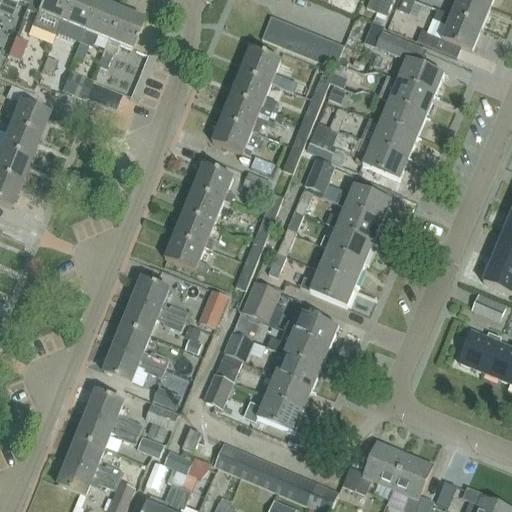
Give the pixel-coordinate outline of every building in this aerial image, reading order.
[(70,0),(42,0),(43,0),(42,0),(30,0),(21,22),(31,26),(25,40),(34,44),(41,29),(42,30),(47,18),(61,24),(70,0)] [(97,3),(89,0),(70,0),(61,24),(56,35),(51,50),(60,53),(65,38),(67,39),(71,28),(84,33),(97,3)] [(356,3),(347,0),(334,0),(331,7),(352,15),(356,3)] [(376,15),(382,0),(371,0),(367,12),(376,15)] [(394,0),(382,0),(376,15),(386,19),(394,0)] [(444,0),(457,5),(451,19),(482,31),(492,8),(472,0),(444,0)] [(472,0),(492,8),(495,0),(472,0)] [(96,38),(108,43),(120,12),(97,3),(84,33),(79,46),(78,45),(73,59),(82,62),(87,49),(91,51),(96,38)] [(144,22),(120,12),(108,43),(102,55),(96,69),(105,73),(111,59),(110,58),(110,57),(113,58),(118,47),(132,52),(144,22)] [(472,55),(482,31),(451,19),(438,13),(434,22),(447,28),(441,42),(427,37),(423,48),(456,62),(461,51),(472,55)] [(272,47),(281,25),(270,21),(261,43),(272,47)] [(282,51),(291,29),(281,25),(272,47),(282,51)] [(301,33),(291,29),(282,51),(292,55),(301,33)] [(303,60),(312,37),(301,33),(292,55),(303,60)] [(403,62),(409,46),(382,35),(376,51),(403,62)] [(312,37),(303,60),(313,64),(322,41),(312,37)] [(324,68),(332,45),(322,41),(313,64),(324,68)] [(13,45),(7,81),(32,85),(38,49),(13,45)] [(332,45),(324,68),(334,72),(343,49),(332,45)] [(281,64),(250,51),(240,75),(271,88),(281,64)] [(444,78),(421,68),(407,62),(398,84),(435,100),(444,78)] [(89,82),(69,74),(61,93),(81,102),(89,82)] [(240,75),(231,99),(262,111),(273,115),(277,105),(266,101),(271,88),(240,75)] [(333,77),(330,85),(330,86),(333,87),(342,91),(346,83),(333,77)] [(320,81),(311,103),(321,107),(330,85),(320,81)] [(435,100),(398,84),(390,104),(427,120),(435,100)] [(115,113),(121,98),(92,86),(86,101),(115,113)] [(346,96),(333,91),(328,103),(341,108),(346,96)] [(231,99),(221,122),(253,134),(262,111),(231,99)] [(49,116),(18,103),(9,127),(40,140),(49,116)] [(312,130),(321,107),(311,103),(301,126),(312,130)] [(390,104),(380,127),(417,142),(427,120),(390,104)] [(339,135),(347,115),(345,115),(337,112),(329,131),(339,135)] [(247,148),(253,134),(221,122),(212,146),(249,161),(253,151),(247,148)] [(301,126),(291,152),(301,156),(312,130),(301,126)] [(322,147),(333,150),(339,135),(329,131),(317,126),(311,142),(322,147)] [(9,127),(0,148),(0,151),(30,164),(40,140),(9,127)] [(409,163),(417,142),(380,127),(372,147),(409,163)] [(322,147),(311,142),(306,155),(331,164),(336,152),(333,150),(322,147)] [(400,184),(409,163),(372,147),(367,159),(359,155),(354,165),(400,184)] [(30,164),(0,151),(0,178),(21,187),(30,164)] [(291,152),(282,174),(292,178),(301,156),(291,152)] [(278,168),(255,159),(250,172),(273,181),(278,168)] [(315,163),(304,189),(324,197),(335,172),(315,163)] [(203,168),(193,192),(224,204),(224,205),(229,208),(234,197),(228,194),(234,180),(203,168)] [(243,189),(265,198),(270,186),(248,177),(243,189)] [(21,187),(0,178),(0,206),(11,211),(21,187)] [(371,187),(368,195),(391,204),(394,197),(371,187)] [(345,210),(345,211),(382,226),(392,204),(391,204),(368,195),(354,189),(349,201),(340,197),(336,207),(345,210)] [(224,205),(224,204),(193,192),(184,215),(215,228),(224,205)] [(303,194),(295,214),(304,217),(312,197),(303,194)] [(274,224),(283,202),(272,198),(263,220),(274,224)] [(374,247),(382,226),(345,211),(341,221),(331,217),(327,227),(337,231),(374,247)] [(294,240),(304,217),(295,214),(285,236),(294,240)] [(209,241),(215,228),(184,215),(174,239),(205,251),(205,252),(212,255),(217,244),(209,241)] [(511,215),(503,238),(511,242),(511,215)] [(263,220),(254,244),(264,249),(274,224),(263,220)] [(365,269),(374,247),(337,231),(332,243),(324,240),(320,249),(328,253),(327,254),(365,269)] [(294,240),(285,236),(276,257),(286,261),(294,240)] [(511,242),(503,238),(493,262),(511,270),(511,242)] [(205,252),(205,251),(174,239),(165,263),(205,279),(209,269),(200,265),(205,252)] [(255,271),(264,249),(254,244),(245,267),(255,271)] [(327,254),(319,275),(356,290),(365,269),(327,254)] [(277,282),(286,261),(276,257),(268,278),(277,282)] [(511,298),(511,270),(493,262),(483,286),(511,298)] [(245,296),(255,271),(245,267),(235,292),(245,296)] [(347,311),(356,290),(319,275),(314,285),(304,281),(300,291),(310,295),(310,296),(347,311)] [(170,313),(162,310),(169,293),(143,282),(133,306),(185,327),(189,318),(171,311),(170,313)] [(242,315),(268,327),(281,297),(255,286),(242,315)] [(217,294),(207,328),(218,331),(229,297),(217,294)] [(478,297),(471,314),(499,325),(506,309),(478,297)] [(181,336),(185,327),(133,306),(124,329),(150,341),(157,323),(165,326),(164,329),(181,336)] [(241,315),(232,336),(251,344),(259,323),(241,315)] [(283,333),(293,337),(330,352),(339,331),(302,316),(297,328),(287,324),(283,333)] [(124,329),(113,356),(166,374),(170,364),(152,357),(151,360),(144,357),(150,341),(124,329)] [(191,329),(186,340),(195,344),(200,333),(191,329)] [(484,377),(497,345),(500,346),(502,342),(489,336),(487,341),(472,335),(459,366),(484,377)] [(251,344),(232,336),(223,357),(242,365),(246,367),(254,345),(251,344)] [(293,337),(284,358),(321,373),(330,352),(293,337)] [(484,377),(509,387),(511,379),(511,349),(511,351),(500,346),(497,345),(484,377)] [(138,370),(146,373),(145,376),(162,383),(166,374),(113,356),(105,376),(131,387),(138,370)] [(235,381),(242,365),(223,357),(217,373),(235,381)] [(312,395),(321,373),(284,358),(275,380),(312,395)] [(226,402),(233,386),(214,378),(205,401),(214,405),(217,398),(226,402)] [(312,395),(275,380),(267,401),(304,416),(312,395)] [(176,415),(181,401),(158,392),(153,405),(176,415)] [(88,418),(139,440),(143,430),(118,420),(124,405),(97,395),(88,418)] [(257,422),(295,437),(304,416),(267,401),(262,411),(251,407),(245,421),(256,425),(257,422)] [(152,407),(150,412),(145,424),(171,434),(176,422),(178,418),(152,407)] [(136,449),(139,440),(88,418),(78,441),(105,452),(111,436),(119,439),(118,442),(136,449)] [(193,457),(201,438),(190,434),(182,453),(193,457)] [(159,462),(165,449),(142,440),(137,454),(159,462)] [(98,469),(105,452),(78,441),(68,465),(121,486),(124,477),(107,470),(105,472),(98,469)] [(391,492),(392,489),(405,457),(378,445),(364,477),(350,471),(342,490),(365,499),(372,483),(391,492)] [(225,475),(234,453),(223,448),(213,470),(225,475)] [(236,480),(246,458),(234,453),(225,475),(236,480)] [(156,511),(148,508),(146,511),(172,511),(181,492),(186,480),(187,477),(193,464),(170,454),(163,469),(172,472),(166,486),(173,489),(166,507),(168,508),(166,511),(156,511)] [(417,511),(422,502),(419,500),(433,468),(405,457),(392,489),(391,492),(410,500),(404,511),(417,511)] [(246,458),(236,480),(248,485),(257,463),(246,458)] [(259,490),(269,468),(257,463),(248,485),(259,490)] [(108,511),(126,511),(135,492),(120,486),(121,486),(68,465),(59,489),(86,500),(90,488),(98,491),(99,488),(115,495),(108,511)] [(271,495),(280,473),(269,468),(259,490),(271,495)] [(280,473),(271,495),(282,500),(292,477),(280,473)] [(181,492),(172,511),(188,511),(185,511),(191,497),(197,482),(187,477),(186,480),(181,492)] [(294,504),(303,482),(292,477),(282,500),(294,504)] [(294,504),(305,509),(315,487),(303,482),(294,504)] [(445,511),(446,511),(455,490),(443,485),(434,508),(445,511)] [(311,511),(317,511),(326,492),(315,487),(305,509),(311,511)] [(511,511),(485,501),(486,499),(467,491),(462,502),(478,509),(476,511),(511,511)] [(326,492),(317,511),(331,511),(338,497),(326,492)] [(422,502),(417,511),(430,511),(433,506),(422,502)]
